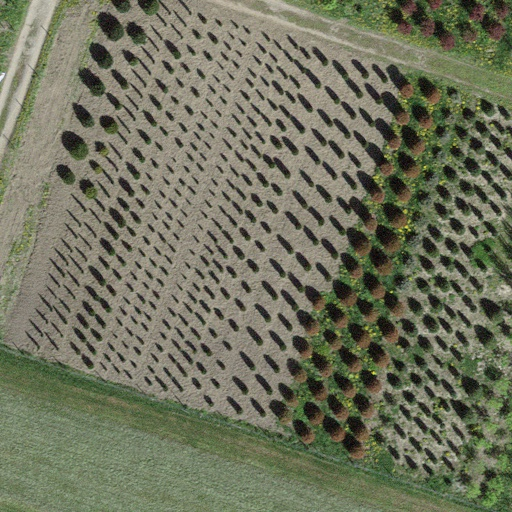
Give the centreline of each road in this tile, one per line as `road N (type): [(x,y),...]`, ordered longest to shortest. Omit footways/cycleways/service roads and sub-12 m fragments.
road 1 (track): [(192,0),(511,102)]
road 2 (track): [(59,0),(33,90),(0,149)]
